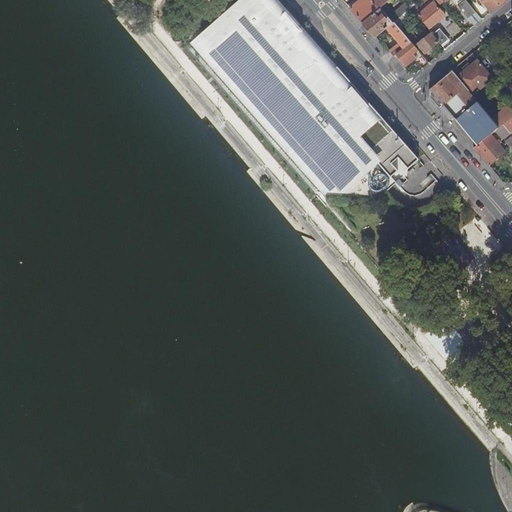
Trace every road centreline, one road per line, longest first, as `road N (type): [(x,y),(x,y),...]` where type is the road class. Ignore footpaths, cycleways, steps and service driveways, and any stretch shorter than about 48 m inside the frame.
road 1 (secondary): [(499,209),(400,97)]
road 2 (residential): [(511,4),(400,97)]
